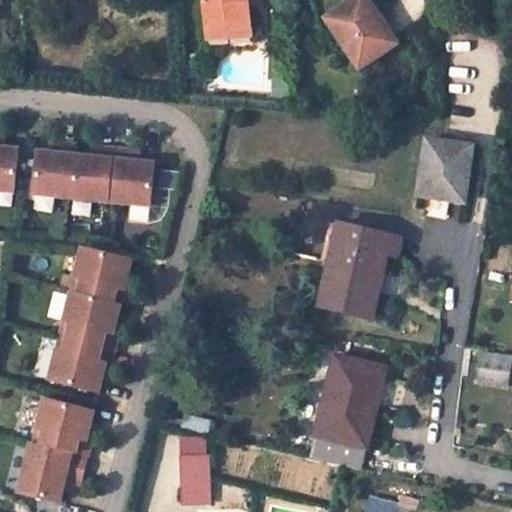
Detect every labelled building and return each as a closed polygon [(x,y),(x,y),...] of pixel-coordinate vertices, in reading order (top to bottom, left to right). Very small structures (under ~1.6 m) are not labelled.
[(203,0),(206,30),(234,28),(251,26),(250,3),(249,0),(203,0)] [(368,0),(353,0),(325,19),(360,71),(395,47),(372,14),(376,11),(368,0)] [(395,47),(403,42),(381,8),(376,11),(372,14),(395,47)] [(207,39),(234,37),(252,36),(251,26),(234,28),(206,30),(207,39)] [(471,148),(428,140),(419,196),(462,203),(471,148)] [(109,202),(114,149),(98,147),(97,158),(91,157),(76,156),(77,145),(61,144),(60,154),(54,153),(39,152),(35,194),(109,202)] [(0,190),(15,192),(19,150),(5,148),(0,147),(0,190)] [(119,149),(114,149),(109,202),(114,202),(119,149)] [(134,162),(135,151),(119,149),(114,202),(151,206),(155,164),(140,162),(134,162)] [(399,239),(340,225),(320,307),(369,319),(386,255),(395,257),(399,239)] [(129,273),(132,260),(84,248),(76,278),(83,279),(79,294),(73,292),(65,321),(72,323),(69,338),(65,353),(58,351),(50,380),(99,392),(102,380),(106,364),(111,365),(119,334),(114,333),(118,317),(121,304),(126,305),(130,290),(125,289),(129,273)] [(130,290),(134,274),(129,273),(125,289),(130,290)] [(83,279),(76,278),(73,292),(79,294),(83,279)] [(123,318),(118,317),(114,333),(119,334),(123,318)] [(72,323),(65,321),(61,336),(69,338),(72,323)] [(69,338),(61,336),(58,351),(65,353),(69,338)] [(37,348),(33,376),(47,378),(51,350),(37,348)] [(510,362),(481,357),(479,378),(507,383),(510,362)] [(366,448),(385,370),(337,359),(317,435),(366,448)] [(102,380),(107,381),(111,365),(106,364),(102,380)] [(91,424),(94,412),(46,399),(38,429),(45,431),(42,445),(35,443),(32,443),(23,478),(31,479),(27,494),(60,502),(64,487),(65,480),(74,482),(81,484),(92,441),(87,440),(91,424)] [(92,441),(96,425),(91,424),(87,440),(92,441)] [(166,432),(155,428),(152,440),(163,443),(166,432)] [(45,431),(38,429),(35,443),(42,445),(45,431)] [(208,458),(183,459),(183,504),(209,503),(208,458)] [(31,479),(23,478),(20,492),(27,494),(31,479)] [(72,489),(74,482),(65,480),(64,487),(72,489)] [(400,504),(370,497),(366,511),(410,511),(402,509),(399,508),(400,504)] [(410,511),(413,501),(404,499),(402,509),(410,511)]
